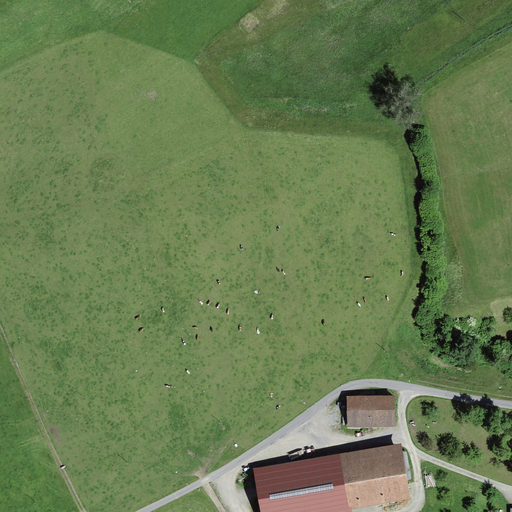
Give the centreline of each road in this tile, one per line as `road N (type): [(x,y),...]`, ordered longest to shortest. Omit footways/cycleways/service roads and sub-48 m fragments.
road 1 (residential): [(511,404),(359,380),(146,511)]
road 2 (track): [(83,511),(0,331)]
road 3 (track): [(407,388),(402,440),(324,446),(300,420)]
